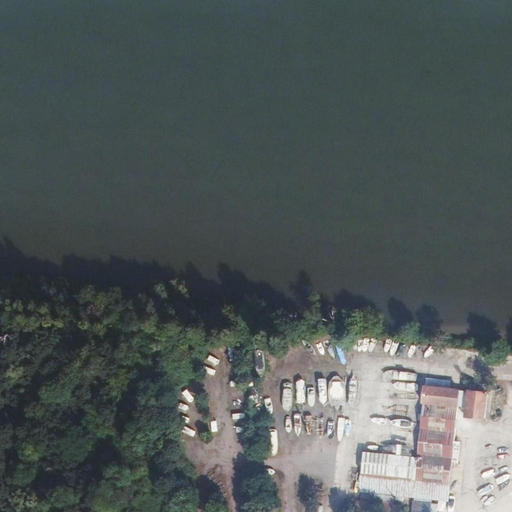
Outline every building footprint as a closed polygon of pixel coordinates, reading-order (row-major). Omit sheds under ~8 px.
[(264,369),(264,350),(256,350),(256,369),(264,369)] [(426,388),(446,389),(446,378),(428,377),(426,388)] [(247,394),(260,395),(261,380),(248,379),(247,394)] [(460,391),(446,389),(426,388),(415,478),(361,472),(359,493),(435,499),(438,484),(451,484),(460,391)] [(468,417),(485,420),(488,395),(471,393),(468,417)] [(387,442),(417,441),(417,431),(387,433),(387,442)] [(491,445),(492,455),(505,454),(504,444),(491,445)]
